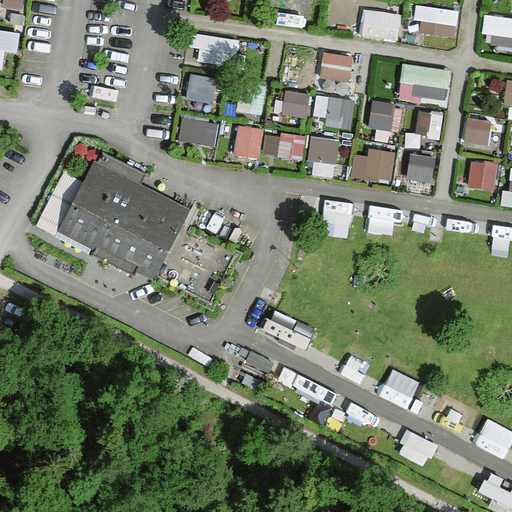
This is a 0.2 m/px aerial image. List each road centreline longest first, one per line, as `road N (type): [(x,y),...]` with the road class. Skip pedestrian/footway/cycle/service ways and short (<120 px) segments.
road 1 (residential): [(63,122),(133,137),(186,176),(259,206),(276,248),(224,360),(37,266),(12,243)]
road 2 (track): [(452,511),(0,280)]
road 3 (residential): [(12,243),(63,122)]
